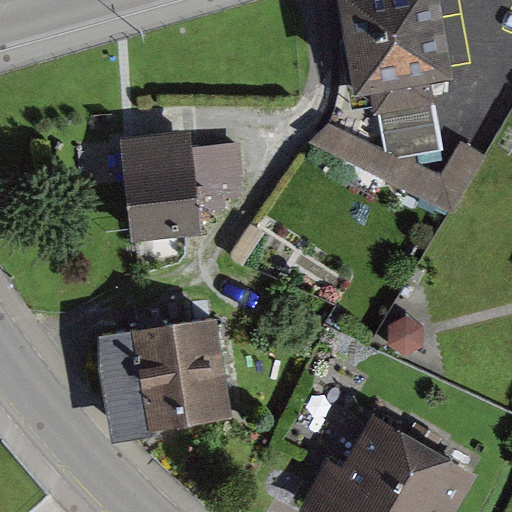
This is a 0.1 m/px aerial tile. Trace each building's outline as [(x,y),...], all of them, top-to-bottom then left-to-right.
[(436,0),(348,0),(364,95),(450,80),(436,0)] [(192,143),(122,143),(126,242),(198,236),(195,195),(241,193),(239,156),(191,156),(192,143)] [(478,193),(450,176),(425,211),(311,157),(292,178),(439,253),(478,193)] [(210,320),(101,338),(118,436),(226,419),(210,320)] [(423,333),(405,322),(391,331),(390,350),(407,362),(423,353),(423,333)] [(457,511),(478,477),(370,419),(339,473),(324,465),(296,511),(457,511)]
